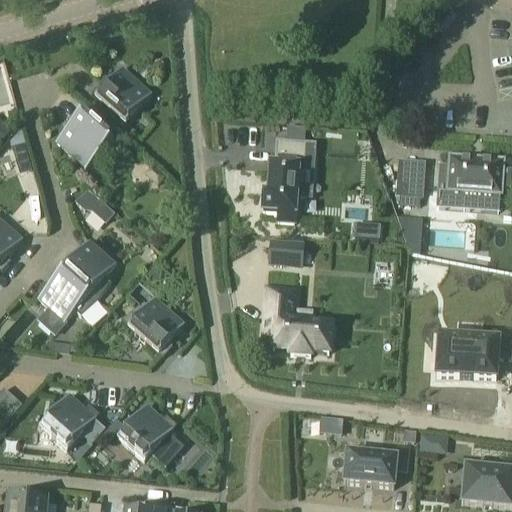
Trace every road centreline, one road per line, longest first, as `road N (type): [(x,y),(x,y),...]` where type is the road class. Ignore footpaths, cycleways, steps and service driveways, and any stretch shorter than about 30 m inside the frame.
road 1 (residential): [(180,0),(221,367),(232,385),(261,400),(511,436)]
road 2 (residential): [(0,302),(51,245),(51,205),(23,76)]
road 3 (residential): [(221,505),(0,478)]
road 4 (unknown): [(475,13),(448,36),(416,88),(462,95),(483,68),(484,47)]
road 5 (residential): [(194,391),(0,364)]
